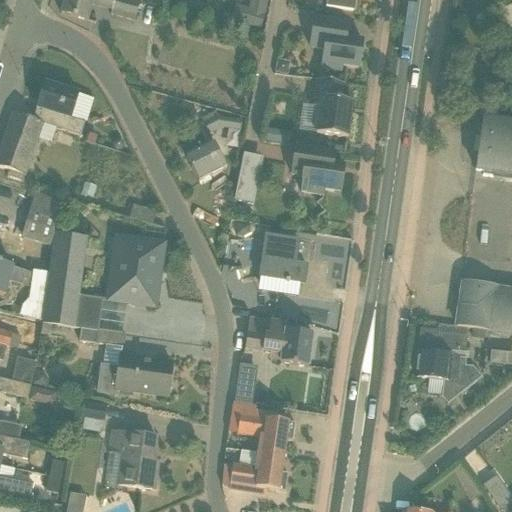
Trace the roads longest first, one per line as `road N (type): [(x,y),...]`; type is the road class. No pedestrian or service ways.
road 1 (residential): [(220,511),(214,480),(230,307),(99,68),(68,38),(22,24)]
road 2 (primary): [(347,511),(421,0)]
road 3 (unclassified): [(368,511),(511,398)]
